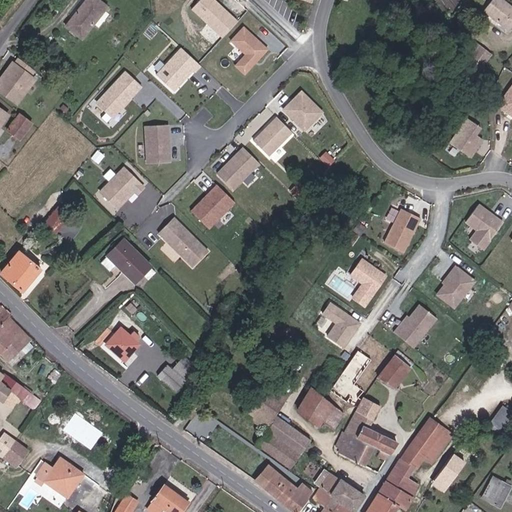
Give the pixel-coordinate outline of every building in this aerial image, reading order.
[(239,22),(215,0),(200,0),(193,9),(216,31),(220,26),(228,33),(239,22)] [(510,31),(511,28),(511,7),(502,0),(492,0),(484,11),(510,31)] [(59,39),(85,8),(79,4),(53,34),(59,39)] [(59,39),(69,47),(95,17),(85,8),(59,39)] [(228,33),(220,26),(216,31),(224,38),(228,33)] [(268,50),(245,28),(232,41),(247,55),(237,66),(245,75),(268,50)] [(194,74),(201,67),(181,50),(157,76),(174,92),(192,72),(194,74)] [(450,70),(455,74),(468,57),(463,53),(450,70)] [(455,74),(467,83),(480,67),(468,57),(455,74)] [(0,89),(19,104),(36,78),(31,75),(35,69),(22,58),(17,65),(15,63),(0,84),(0,89)] [(127,73),(98,103),(113,117),(141,87),(127,73)] [(511,114),(511,88),(500,105),(511,114)] [(323,114),(302,93),(284,111),(305,132),(323,114)] [(0,128),(9,117),(0,110),(0,128)] [(9,130),(19,138),(31,124),(21,115),(9,130)] [(292,133),(277,118),(253,142),(269,157),(292,133)] [(481,130),(468,120),(451,144),(473,159),(483,142),(476,138),(481,130)] [(169,162),(168,126),(145,127),(146,163),(169,162)] [(259,164),(244,149),(216,174),(232,190),(259,164)] [(137,193),(144,187),(124,167),(100,191),(117,208),(135,191),(137,193)] [(207,229),(234,204),(216,185),(210,193),(212,194),(209,198),(207,196),(192,214),(207,229)] [(404,249),(422,215),(403,205),(385,239),(404,249)] [(492,214),(479,205),(466,222),(478,231),(471,240),(484,250),(504,223),(497,218),(496,220),(491,216),(492,214)] [(40,226),(51,236),(67,217),(55,207),(40,226)] [(192,267),(207,252),(173,218),(158,233),(192,267)] [(361,232),(367,224),(361,219),(355,227),(361,232)] [(141,259),(126,242),(122,239),(121,240),(106,254),(111,259),(133,282),(148,267),(141,259)] [(2,274),(23,291),(40,269),(19,252),(2,274)] [(386,272),(363,254),(351,269),(363,278),(352,292),(363,301),(386,272)] [(475,279),(455,264),(450,270),(452,272),(444,282),(436,292),(454,305),(475,279)] [(452,272),(450,270),(442,280),(444,282),(452,272)] [(339,340),(357,317),(328,294),(320,305),(333,315),(323,328),(339,340)] [(412,342),(436,313),(420,300),(409,312),(401,323),(399,321),(393,327),(412,342)] [(0,329),(10,338),(18,330),(6,318),(9,315),(4,311),(0,315),(0,329)] [(401,323),(409,312),(407,311),(399,321),(401,323)] [(0,349),(11,360),(29,341),(18,330),(10,338),(0,329),(0,349)] [(104,346),(123,362),(137,346),(134,343),(139,338),(132,332),(127,337),(119,329),(104,346)] [(360,366),(364,368),(370,357),(356,350),(348,366),(358,371),(360,366)] [(388,385),(390,386),(406,367),(400,362),(391,356),(376,375),(388,385)] [(191,375),(197,369),(184,357),(178,364),(191,375)] [(400,362),(406,367),(411,362),(405,357),(400,362)] [(186,382),(191,375),(178,364),(174,370),(186,382)] [(175,395),(186,382),(174,370),(171,373),(166,368),(157,379),(175,395)] [(15,397),(0,385),(0,378),(4,374),(0,370),(0,401),(8,408),(15,397)] [(30,392),(29,394),(4,374),(0,378),(0,385),(15,397),(35,412),(42,402),(30,392)] [(305,384),(313,391),(320,382),(310,374),(305,384)] [(333,392),(336,395),(342,387),(333,378),(325,389),(331,394),(333,392)] [(228,389),(238,396),(244,386),(235,379),(228,389)] [(247,403),(266,417),(280,396),(261,381),(247,403)] [(329,428),(338,411),(319,396),(313,391),(305,384),(293,406),(314,423),(317,420),(329,428)] [(338,411),(344,402),(336,395),(333,392),(331,394),(325,389),(319,396),(338,411)] [(374,451),(381,454),(389,437),(359,425),(372,403),(358,394),(341,428),(338,427),(331,443),(336,445),(334,449),(353,458),(362,440),(372,444),(377,445),(374,451)] [(254,443),(287,466),(305,441),(272,418),(270,420),(266,417),(247,403),(240,412),(263,428),(254,443)] [(502,436),(511,413),(511,412),(500,407),(490,430),(502,436)] [(432,466),(453,437),(424,415),(401,444),(418,456),(432,466)] [(197,429),(203,433),(211,422),(205,418),(197,429)] [(326,432),(329,428),(317,420),(314,423),(326,432)] [(0,456),(1,457),(11,444),(0,435),(0,456)] [(363,463),(372,444),(362,440),(353,458),(363,463)] [(11,444),(1,457),(12,467),(23,454),(11,444)] [(403,475),(418,456),(401,444),(391,456),(387,464),(403,475)] [(443,464),(453,472),(460,463),(449,455),(443,464)] [(74,473),(76,470),(64,460),(61,464),(74,473)] [(39,477),(69,501),(87,478),(76,470),(74,473),(61,464),(55,473),(47,467),(39,477)] [(401,511),(411,499),(409,497),(415,484),(403,475),(387,464),(358,511),(391,511),(394,510),(397,511),(401,511)] [(444,485),(453,472),(443,464),(433,477),(444,485)] [(251,481),(259,487),(272,471),(264,465),(251,481)] [(347,511),(350,508),(341,501),(350,486),(328,470),(318,486),(331,495),(324,507),(329,511),(347,511)] [(294,511),(304,499),(309,490),(296,481),(292,486),(272,471),(259,487),(294,511)] [(511,484),(493,475),(482,497),(500,506),(511,484)] [(444,485),(433,477),(430,482),(440,490),(444,485)] [(150,511),(182,511),(190,503),(165,484),(147,509),(150,511)] [(320,508),(324,507),(331,495),(318,486),(310,498),(322,506),(320,508)] [(341,501),(350,508),(360,493),(350,486),(341,501)] [(115,511),(132,511),(140,500),(127,492),(115,511)]
